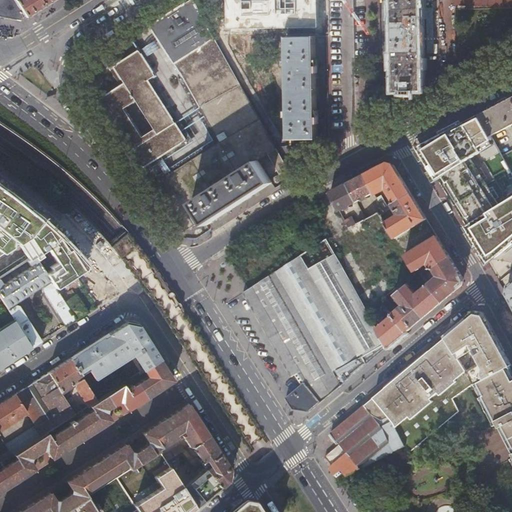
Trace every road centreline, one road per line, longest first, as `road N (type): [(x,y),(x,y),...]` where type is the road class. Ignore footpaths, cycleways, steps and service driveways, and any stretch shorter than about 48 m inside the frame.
road 1 (residential): [(174,269),(293,193),(395,141)]
road 2 (primary): [(174,269),(104,169),(0,86)]
road 3 (residential): [(289,448),(480,288)]
road 4 (residential): [(0,511),(187,387)]
road 5 (unknown): [(104,169),(66,69),(81,41),(145,0)]
road 6 (primary): [(289,448),(174,269)]
road 7 (residential): [(0,164),(67,217),(142,317)]
road 8 (residential): [(395,141),(480,288)]
road 9 (residential): [(0,392),(123,311),(142,317)]
road 10 (residential): [(395,141),(511,80)]
